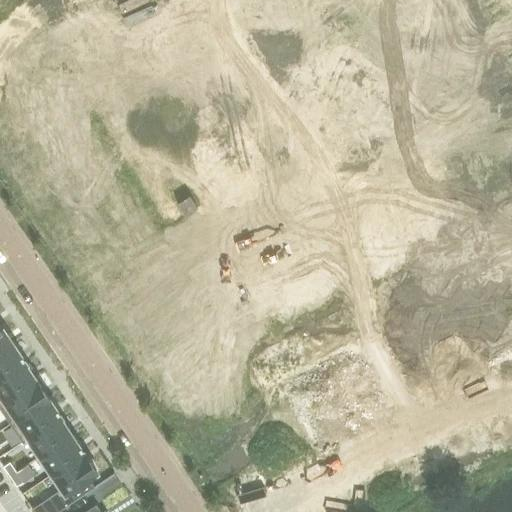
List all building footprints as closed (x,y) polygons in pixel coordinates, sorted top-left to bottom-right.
[(0,149),(0,164),(101,337),(185,288),(78,104),(0,149)] [(477,136),(466,140),(472,157),(483,153),(477,136)] [(446,215),(435,192),(452,184),(460,201),(468,197),(451,159),(411,177),(431,222),(446,215)] [(189,193),(177,201),(185,214),(197,206),(189,193)] [(511,234),(342,318),(351,336),(371,339),(353,348),(337,346),(336,355),(321,353),(317,378),(337,381),(333,408),(349,411),(346,431),(358,425),(360,411),(384,414),(383,423),(511,359),(511,340),(509,335),(511,333),(511,234)] [(185,295),(192,308),(205,300),(197,287),(185,295)] [(1,325),(0,324),(0,351),(13,342),(1,325)] [(13,342),(0,351),(0,377),(25,360),(13,342)] [(275,481),(315,462),(263,351),(188,386),(202,417),(237,401),(275,481)] [(25,360),(0,377),(0,387),(7,398),(37,378),(25,360)] [(37,378),(7,398),(19,416),(49,396),(37,378)] [(49,396),(19,416),(31,434),(61,414),(49,396)] [(61,414),(31,434),(44,452),(73,432),(61,414)] [(73,432),(44,452),(56,470),(85,450),(73,432)] [(3,441),(0,443),(0,455),(9,449),(3,441)] [(9,449),(0,455),(0,461),(3,465),(14,458),(9,449)] [(85,450),(56,470),(68,489),(98,469),(85,450)] [(27,477),(16,485),(21,493),(33,485),(27,477)] [(288,503),(309,488),(302,479),(281,493),(288,503)] [(33,485),(21,493),(27,501),(39,493),(33,485)] [(102,511),(96,503),(81,511),(102,511)]
